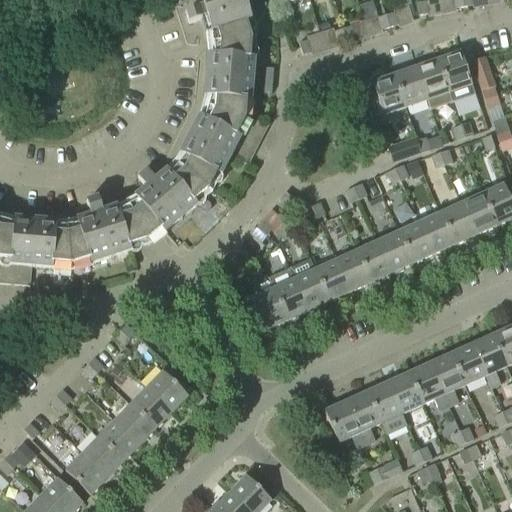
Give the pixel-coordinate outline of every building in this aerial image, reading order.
[(131,216),(120,220),(118,214),(117,214),(115,210),(114,210),(116,214),(103,219),(97,200),(85,203),(92,222),(77,227),(66,229),(55,230),(55,229),(13,226),(12,227),(0,223),(0,285),(29,288),(31,269),(52,271),(52,266),(71,267),(88,262),(90,266),(107,261),(113,259),(131,253),(129,248),(146,243),(160,231),(164,235),(178,223),(182,219),(197,207),(193,204),(208,192),(216,175),(220,178),(230,159),(247,168),(268,128),(244,121),(245,103),(250,103),(252,85),(252,79),(254,60),(249,60),(251,42),(245,24),(250,23),(244,5),(242,0),(199,0),(202,9),(184,14),(188,26),(206,20),(210,35),(216,34),(219,45),(218,57),(213,57),(209,100),(215,100),(214,112),(208,123),(203,120),(183,159),(184,159),(170,176),(158,186),(146,172),(137,179),(149,193),(139,202),(136,198),(135,198),(137,202),(137,203),(141,208),(131,216)] [(254,0),(257,11),(266,8),(263,0),(254,0)] [(463,10),(461,0),(452,0),(455,11),(463,10)] [(470,0),(461,0),(463,10),(472,8),(470,0)] [(418,18),(427,16),(424,3),(416,5),(418,18)] [(393,15),(385,17),(389,30),(397,27),(393,15)] [(389,30),(385,17),(377,20),(381,33),(389,30)] [(350,29),(341,31),(345,44),(354,41),(350,29)] [(345,44),(341,31),(334,34),(338,46),(345,44)] [(298,45),(300,50),(302,58),(310,55),(306,42),(298,45)] [(474,97),(460,54),(437,62),(448,95),(451,105),(474,97)] [(484,59),(471,64),(481,93),(494,89),(484,59)] [(437,62),(414,70),(426,103),(429,112),(451,105),(448,95),(437,62)] [(271,96),(273,71),(264,70),(262,95),(271,96)] [(414,70),(393,77),(405,110),(426,103),(414,70)] [(405,110),(393,77),(371,85),(383,118),(405,110)] [(484,102),(496,98),(494,90),(481,94),(484,102)] [(496,98),(484,102),(487,111),(499,106),(496,98)] [(468,125),(459,128),(463,140),(472,137),(468,125)] [(463,140),(459,128),(449,131),(454,144),(463,140)] [(498,145),(511,141),(508,133),(496,138),(498,145)] [(423,137),(415,140),(420,156),(429,153),(423,137)] [(481,141),(486,153),(494,150),(490,138),(481,141)] [(420,156),(415,140),(405,143),(407,147),(389,153),(394,165),(420,156)] [(511,144),(511,141),(498,145),(502,155),(511,150),(511,144)] [(447,153),(439,156),(443,168),(451,165),(447,153)] [(439,156),(431,158),(435,171),(443,168),(439,156)] [(416,163),(406,168),(412,181),(422,176),(416,163)] [(402,168),(394,172),(399,184),(407,180),(402,168)] [(399,184),(394,172),(386,175),(391,187),(399,184)] [(360,187),(352,190),(358,202),(366,199),(360,187)] [(481,197),(495,228),(511,220),(511,207),(503,187),(481,197)] [(358,202),(352,190),(345,194),(350,206),(358,202)] [(295,203),(293,202),(284,195),(279,201),(289,210),(295,203)] [(481,197),(460,206),(474,238),(495,228),(481,197)] [(319,206),(318,206),(311,209),(316,221),(324,218),(319,206)] [(474,238),(460,206),(439,215),(454,247),(474,238)] [(439,215),(418,225),(433,257),(454,247),(439,215)] [(256,230),(266,238),(272,232),(261,223),(256,230)] [(283,224),(274,236),(281,243),(298,235),(283,224)] [(433,257),(418,225),(397,234),(412,266),(433,257)] [(266,238),(256,230),(251,237),(261,245),(266,238)] [(412,266),(397,234),(377,244),(391,276),(412,266)] [(377,244),(356,253),(370,285),(391,276),(377,244)] [(356,253),(335,263),(349,294),(370,285),(356,253)] [(233,259),(228,266),(238,274),(243,267),(233,259)] [(309,260),(288,269),(308,313),(328,304),(314,272),(309,260)] [(349,294),(335,263),(314,272),(328,304),(349,294)] [(288,269),(267,279),(272,291),(287,323),(308,313),(288,269)] [(243,273),(232,278),(238,292),(249,287),(243,273)] [(287,323),(272,291),(251,301),(265,333),(287,323)] [(125,327),(119,333),(120,334),(129,342),(135,337),(125,327)] [(511,329),(511,328),(490,338),(505,370),(511,366),(511,329)] [(129,342),(120,334),(119,335),(114,340),(123,349),(129,342)] [(490,338),(470,347),(484,379),(485,379),(490,391),(500,387),(494,374),(505,370),(490,338)] [(484,379),(470,347),(449,357),(463,389),(484,379)] [(463,389),(449,357),(428,366),(447,411),(458,406),(453,393),(463,389)] [(93,361),(87,367),(96,376),(102,370),(93,361)] [(117,365),(110,372),(116,379),(123,371),(117,365)] [(447,411),(428,366),(407,376),(421,408),(433,402),(438,415),(447,411)] [(96,376),(87,367),(81,373),(90,382),(96,376)] [(162,374),(145,391),(170,416),(187,399),(162,374)] [(407,376),(386,385),(401,417),(421,408),(407,376)] [(386,385),(365,395),(380,426),(385,438),(406,428),(401,417),(386,385)] [(145,391),(129,408),(154,432),(170,416),(145,391)] [(55,399),(65,408),(71,402),(61,393),(55,399)] [(365,395),(345,404),(365,448),(374,443),(369,431),(380,426),(365,395)] [(65,408),(55,399),(49,405),(58,415),(65,408)] [(365,448),(345,404),(323,414),(338,445),(350,440),(356,452),(365,448)] [(154,432),(129,408),(113,424),(138,448),(154,432)] [(509,411),(500,414),(506,427),(511,424),(511,408),(508,410),(509,411)] [(506,427),(500,414),(492,418),(498,431),(506,427)] [(113,424),(97,440),(122,465),(138,448),(113,424)] [(23,433),(32,442),(38,436),(29,426),(23,433)] [(458,434),(464,446),(473,442),(467,430),(458,434)] [(511,445),(511,442),(508,433),(500,436),(505,448),(511,445)] [(464,446),(458,434),(450,438),(455,450),(464,446)] [(122,465),(97,440),(81,457),(106,481),(122,465)] [(18,465),(24,471),(36,458),(22,445),(10,457),(18,465)] [(475,447),(466,451),(472,463),(480,459),(475,447)] [(425,449),(417,453),(422,465),(431,461),(425,449)] [(472,463),(466,451),(457,455),(463,467),(472,463)] [(422,465),(417,453),(410,456),(415,468),(422,465)] [(9,456),(3,462),(13,471),(18,465),(10,457),(9,456)] [(106,481),(81,457),(65,474),(89,498),(106,481)] [(13,471),(3,462),(0,465),(0,471),(6,478),(13,471)] [(396,462),(375,472),(381,484),(402,474),(396,462)] [(425,470),(430,481),(439,478),(434,467),(425,470)] [(430,481),(425,470),(417,474),(422,485),(430,481)] [(381,484),(375,472),(368,475),(373,487),(381,484)] [(245,478),(228,496),(243,511),(261,511),(270,503),(245,478)] [(40,499),(54,511),(75,511),(82,506),(57,482),(40,499)] [(243,511),(228,496),(212,511),(243,511)] [(54,511),(40,499),(27,511),(54,511)]
